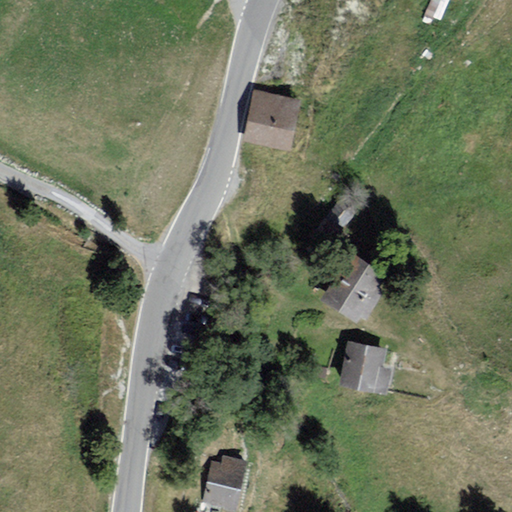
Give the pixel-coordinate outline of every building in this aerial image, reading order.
[(448,0),(433,0),(427,13),(440,19),(448,0)] [(298,101),(259,93),(249,138),(288,146),(298,101)] [(352,257),(327,299),(360,319),(385,278),(352,257)] [(384,352),(351,344),(342,382),(385,392),(390,370),(380,367),(384,352)] [(222,465),(213,463),(204,502),(234,509),(245,462),(224,457),(222,465)]
